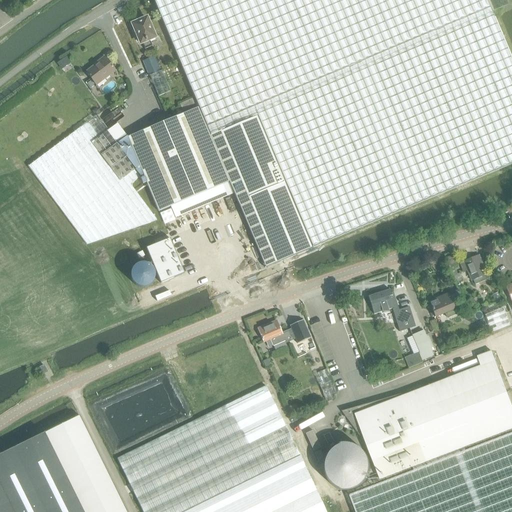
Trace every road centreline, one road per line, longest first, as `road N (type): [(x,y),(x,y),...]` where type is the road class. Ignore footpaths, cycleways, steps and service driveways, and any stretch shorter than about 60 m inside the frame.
road 1 (unclassified): [(511,223),(315,284),(70,384)]
road 2 (unclassified): [(121,0),(0,82)]
road 3 (unclassified): [(133,511),(70,384)]
